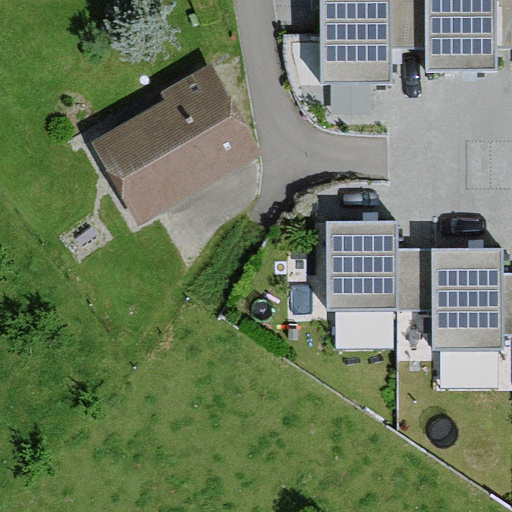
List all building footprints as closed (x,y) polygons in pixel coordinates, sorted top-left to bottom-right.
[(382,74),(381,0),(314,0),(315,74),(382,74)] [(489,74),(489,0),(422,0),(422,74),(489,74)] [(253,172),(205,78),(151,106),(156,116),(82,153),(126,237),(253,172)] [(385,310),(385,219),(318,219),(318,310),(385,310)] [(497,332),(497,241),(430,241),(430,332),(497,332)]
